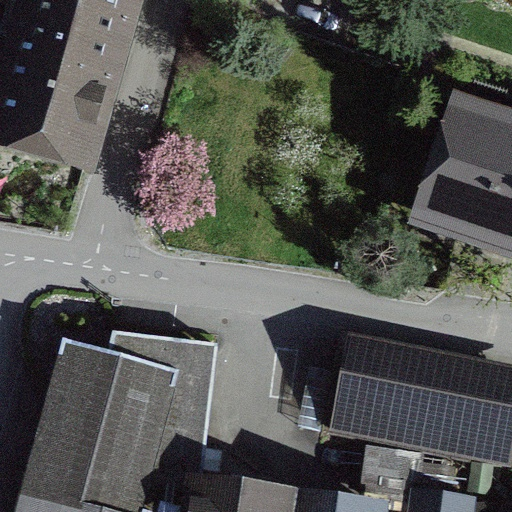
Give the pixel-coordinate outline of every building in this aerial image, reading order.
[(0,155),(103,183),(152,0),(41,0),(0,151),(0,155)] [(511,117),(461,101),(420,222),(511,252),(511,117)] [(192,511),(197,478),(215,347),(116,336),(110,355),(69,343),(18,511),(192,511)] [(509,373),(352,344),(338,423),(495,452),(509,373)] [(299,511),(302,491),(197,478),(192,511),(299,511)] [(389,511),(390,503),(302,491),(299,511),(389,511)] [(470,511),(471,505),(413,497),(410,511),(470,511)]
